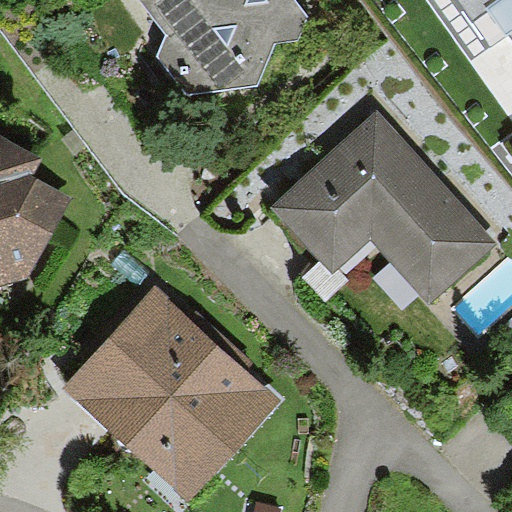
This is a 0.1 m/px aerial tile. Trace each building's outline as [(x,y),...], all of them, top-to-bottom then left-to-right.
[(138,0),(167,37),(157,57),(188,94),(258,85),(276,42),(300,39),(305,15),(294,0),(138,0)] [(511,0),(460,0),(474,18),(492,6),(511,34),(511,0)] [(378,110),(269,208),(333,273),(371,242),(431,306),(499,242),(378,110)] [(0,286),(30,278),(69,197),(36,177),(46,159),(0,134),(0,286)] [(283,402),(160,288),(62,392),(186,502),(283,402)] [(258,503),(256,511),(281,511),(283,508),(258,503)]
